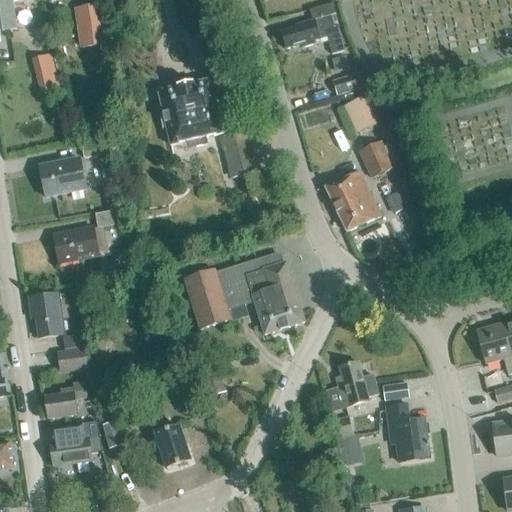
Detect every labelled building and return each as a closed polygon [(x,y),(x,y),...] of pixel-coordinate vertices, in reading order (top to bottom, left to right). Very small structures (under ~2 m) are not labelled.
[(27,0),(0,0),(0,10),(4,33),(17,31),(12,3),(27,0)] [(282,34),(286,51),(302,47),(303,50),(315,46),(315,44),(328,40),(331,54),(332,55),(345,52),(333,5),(310,11),(313,23),(297,27),(298,30),(282,34)] [(106,46),(101,6),(75,9),(80,49),(106,46)] [(70,28),(67,13),(52,15),(55,31),(70,28)] [(32,61),(38,83),(57,78),(52,56),(32,61)] [(361,87),(359,79),(357,74),(332,81),(336,95),(361,87)] [(171,147),(224,135),(213,81),(159,93),(171,147)] [(379,123),(366,96),(344,106),(357,134),(379,123)] [(231,179),(254,174),(245,135),(223,140),(231,179)] [(395,171),(384,146),(382,143),(359,154),(372,181),(395,171)] [(84,162),(107,158),(105,146),(82,150),(84,162)] [(47,200),(85,193),(80,163),(41,170),(47,200)] [(348,233),(381,217),(360,173),(327,189),(348,233)] [(398,195),(387,200),(394,214),(405,209),(398,195)] [(97,232),(120,227),(117,214),(95,219),(97,232)] [(60,267),(99,260),(94,232),(55,239),(60,267)] [(265,337),(305,324),(287,265),(282,266),(278,255),(216,274),(216,272),(185,281),(200,331),(231,322),(228,312),(255,304),(265,337)] [(110,265),(114,285),(126,283),(122,263),(110,265)] [(40,342),(66,338),(59,297),(30,301),(32,316),(36,315),(40,342)] [(511,353),(504,325),(478,332),(487,366),(504,362),(508,378),(511,376),(511,353)] [(86,348),(85,337),(64,340),(65,351),(86,348)] [(90,370),(87,350),(57,354),(61,374),(90,370)] [(374,377),(363,380),(359,365),(340,370),(342,379),(337,381),(344,410),(369,404),(368,399),(379,396),(374,377)] [(206,379),(212,397),(227,393),(221,374),(206,379)] [(410,400),(408,384),(383,387),(385,403),(410,400)] [(45,411),(45,417),(49,418),(49,421),(78,417),(77,403),(88,401),(86,386),(73,387),(73,392),(61,394),(61,398),(46,400),(47,409),(45,411)] [(511,401),(511,386),(494,392),(498,405),(511,401)] [(328,400),(335,398),(333,389),(326,391),(328,400)] [(409,424),(408,417),(407,407),(387,409),(388,417),(392,441),(396,440),(399,463),(430,459),(424,422),(409,424)] [(163,434),(158,417),(157,413),(145,417),(154,448),(159,447),(167,471),(190,464),(180,429),(163,434)] [(353,436),(349,418),(339,420),(343,439),(353,436)] [(97,438),(93,424),(86,425),(49,430),(53,468),(91,463),(88,440),(97,438)] [(110,450),(122,448),(117,425),(105,427),(110,450)] [(511,425),(494,428),(499,459),(511,457),(511,425)] [(358,436),(341,440),(344,450),(360,446),(358,436)] [(0,473),(14,471),(11,446),(0,447),(0,473)] [(221,459),(225,464),(230,464),(234,461),(235,456),(232,452),(226,451),(222,454),(221,459)] [(364,504),(360,486),(351,488),(356,506),(364,504)] [(115,493),(102,496),(104,508),(117,505),(115,493)]
